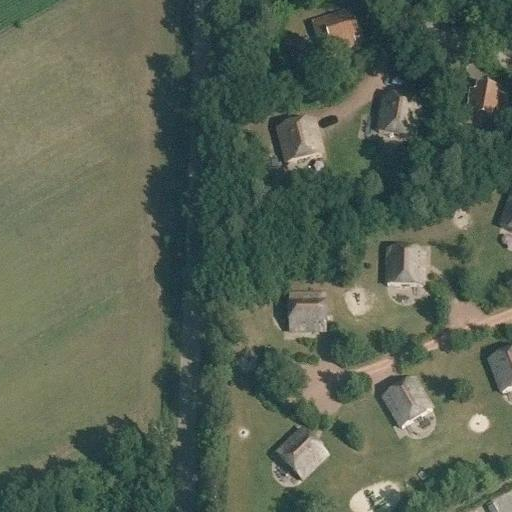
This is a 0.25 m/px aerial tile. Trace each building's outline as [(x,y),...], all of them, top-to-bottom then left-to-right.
[(346,16),(313,26),(324,58),(356,48),(354,42),(360,41),(353,20),(348,22),(346,16)] [(465,127),(498,133),(504,100),(499,99),(500,93),(479,89),(477,95),(471,94),(465,127)] [(420,107),(385,101),(379,136),(414,142),(420,107)] [(279,133),(288,167),(322,159),(313,124),(279,133)] [(499,232),(511,235),(511,197),(510,197),(499,232)] [(424,254),(388,253),(387,289),(423,290),(424,254)] [(287,333),(324,333),(324,297),(287,296),(287,333)] [(511,354),(490,363),(503,395),(511,391),(511,354)] [(402,432),(432,414),(414,383),(384,401),(402,432)] [(276,458),(300,484),(328,457),(304,432),(276,458)]
